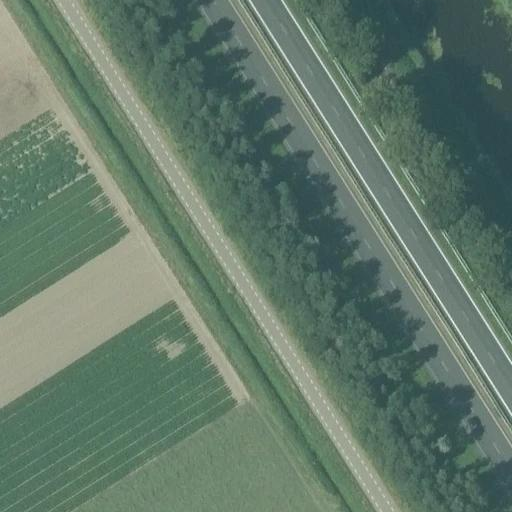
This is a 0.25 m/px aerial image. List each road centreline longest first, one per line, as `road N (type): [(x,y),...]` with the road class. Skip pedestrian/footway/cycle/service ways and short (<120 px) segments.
road 1 (unclassified): [(386,511),(62,0)]
road 2 (trunk): [(211,0),(511,475)]
road 3 (trunk): [(511,392),(263,0)]
